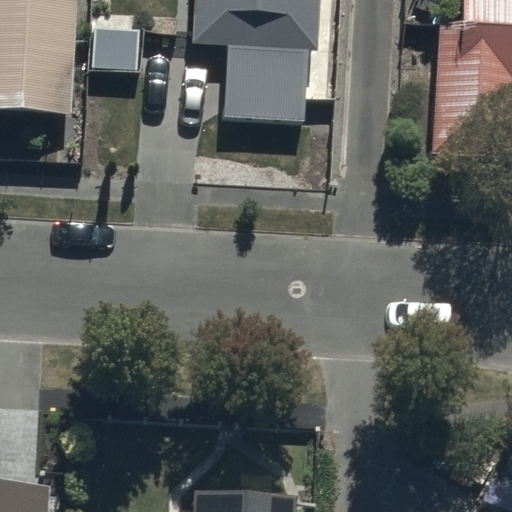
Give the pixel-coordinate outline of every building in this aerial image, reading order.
[(0,0),(0,121),(71,126),(79,0),(0,0)] [(315,0),(194,0),(188,126),(309,132),(315,0)] [(511,0),(440,0),(428,167),(511,173),(511,161),(511,0)] [(0,511),(51,511),(53,486),(0,483),(0,511)] [(300,511),(301,502),(213,498),(212,511),(300,511)]
